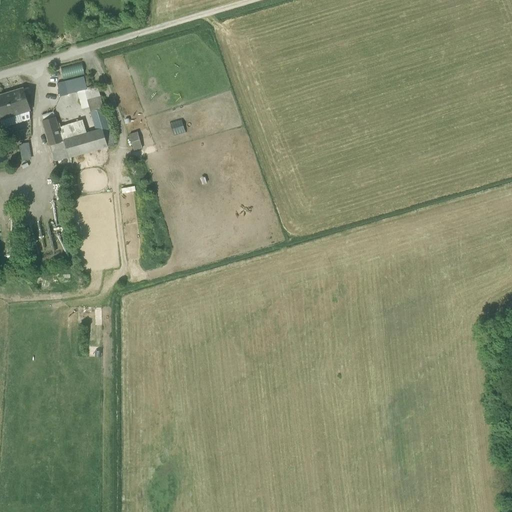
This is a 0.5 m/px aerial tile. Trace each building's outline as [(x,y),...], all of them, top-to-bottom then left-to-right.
[(63,81),(81,76),(85,75),(82,63),(60,68),(63,81)] [(77,92),(85,90),(81,76),(63,81),(54,83),(57,97),(77,92)] [(97,87),(85,90),(90,109),(92,108),(91,108),(102,104),(97,87)] [(0,118),(30,109),(24,89),(0,97),(0,118)] [(82,111),(90,109),(85,90),(77,92),(82,111)] [(103,131),(109,129),(102,104),(91,108),(92,108),(90,109),(98,132),(103,131)] [(31,119),(30,109),(0,118),(0,120),(2,128),(3,128),(31,119)] [(42,116),(43,122),(54,119),(52,113),(42,116)] [(31,119),(3,128),(6,137),(31,129),(31,119)] [(57,128),(54,119),(43,122),(51,145),(61,142),(57,128)] [(64,141),(87,135),(83,121),(57,128),(61,142),(64,141)] [(142,149),(135,127),(127,129),(134,151),(142,149)] [(109,129),(103,131),(107,148),(114,146),(109,129)] [(64,141),(69,158),(107,148),(103,131),(98,132),(87,135),(64,141)] [(61,142),(51,145),(56,161),(69,158),(64,141),(61,142)] [(98,183),(98,193),(110,192),(109,182),(98,183)] [(134,186),(121,189),(122,195),(135,192),(134,186)] [(128,198),(120,199),(121,212),(129,211),(128,198)] [(124,241),(132,240),(132,228),(123,229),(124,241)]
